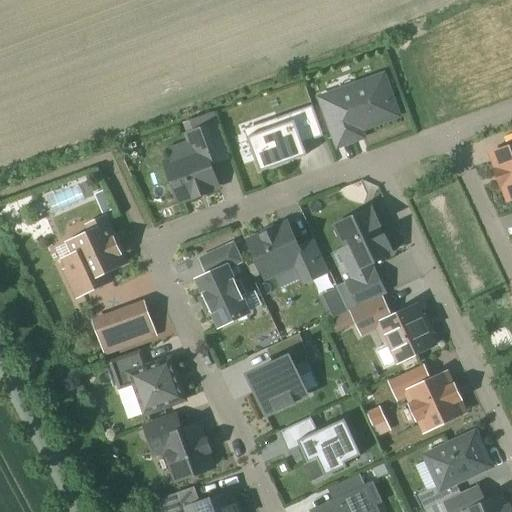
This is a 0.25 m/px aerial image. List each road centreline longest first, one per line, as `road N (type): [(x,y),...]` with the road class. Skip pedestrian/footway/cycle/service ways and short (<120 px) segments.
road 1 (residential): [(271,511),(147,245),(378,160)]
road 2 (residential): [(378,160),(511,450)]
road 3 (unclassified): [(82,511),(0,356)]
road 4 (residential): [(448,135),(511,271)]
